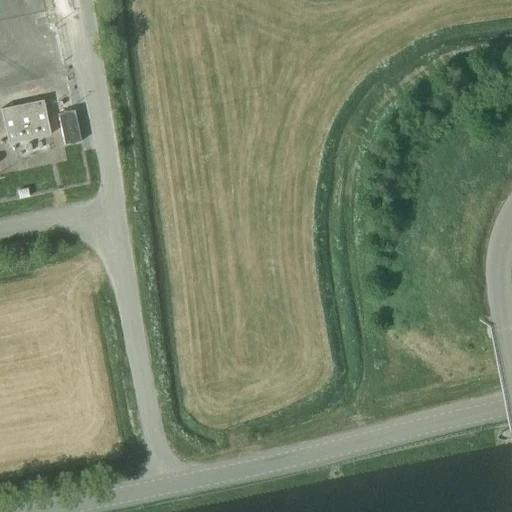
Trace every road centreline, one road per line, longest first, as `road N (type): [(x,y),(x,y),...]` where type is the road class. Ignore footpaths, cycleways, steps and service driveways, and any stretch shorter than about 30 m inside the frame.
road 1 (tertiary): [(49,511),(511,406)]
road 2 (tertiary): [(511,362),(498,276),(511,221)]
